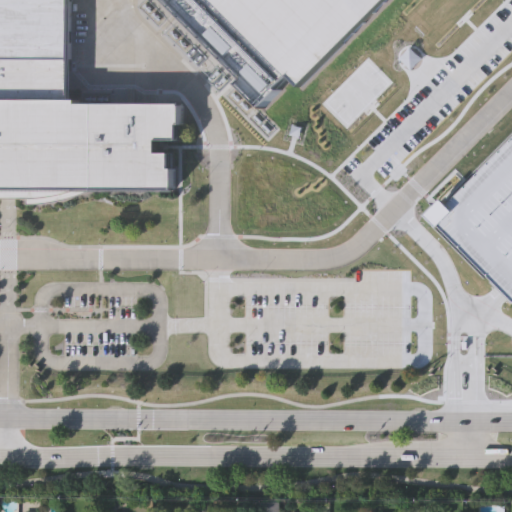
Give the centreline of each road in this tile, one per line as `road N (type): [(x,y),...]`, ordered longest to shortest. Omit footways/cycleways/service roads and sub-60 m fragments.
road 1 (secondary): [(511,419),(0,417)]
road 2 (secondary): [(10,454),(393,456)]
